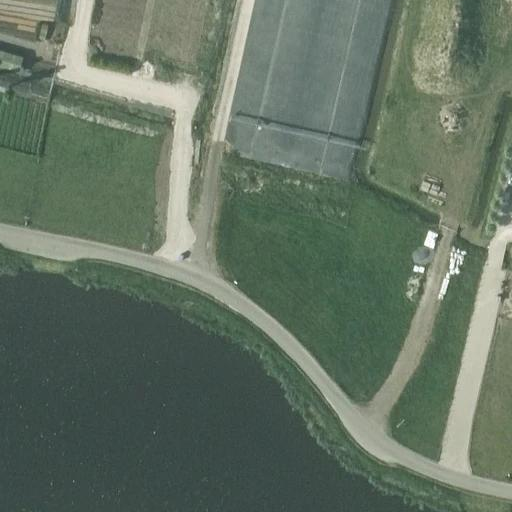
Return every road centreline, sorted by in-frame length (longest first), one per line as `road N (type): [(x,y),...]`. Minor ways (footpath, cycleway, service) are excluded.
road 1 (tertiary): [(511,491),(451,478),(393,450),(239,303),(192,275),(0,231)]
road 2 (unknown): [(192,275),(249,0)]
